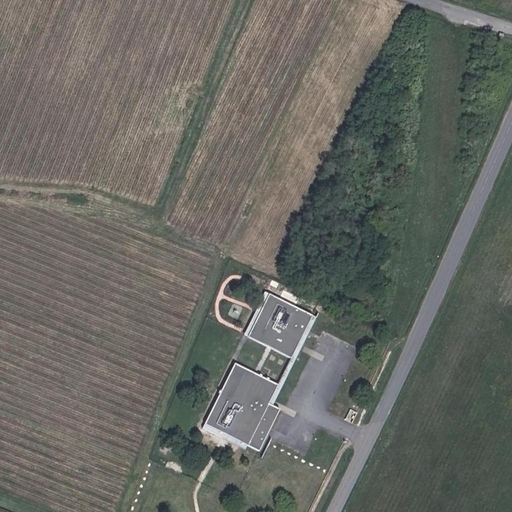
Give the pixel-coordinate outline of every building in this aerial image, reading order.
[(309,311),(261,288),(257,296),(261,298),(244,333),(288,354),(309,311)] [(261,298),(257,296),(240,331),(244,333),(261,298)] [(313,313),(309,311),(288,354),(276,381),(266,400),(271,402),(313,313)] [(276,381),(232,360),(202,421),(246,442),(257,448),(278,405),(271,402),(266,400),(276,381)] [(246,442),(202,421),(201,426),(244,446),(246,442)] [(300,430),(292,447),(307,454),(316,437),(300,430)]
